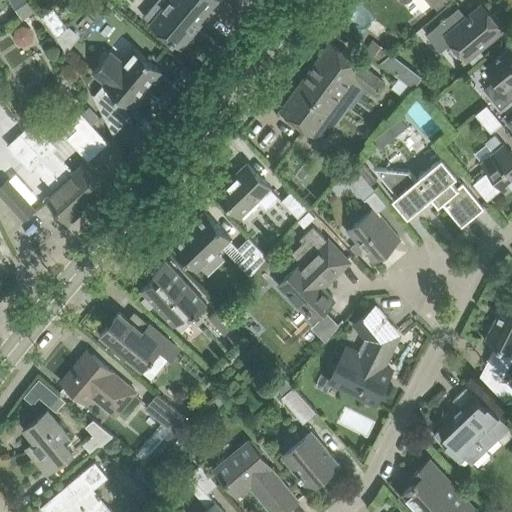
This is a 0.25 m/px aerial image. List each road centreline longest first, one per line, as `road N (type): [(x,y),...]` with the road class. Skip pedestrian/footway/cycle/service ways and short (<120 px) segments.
road 1 (tertiary): [(302,0),(24,336)]
road 2 (residential): [(340,511),(374,477),(474,271),(511,232)]
road 3 (unknown): [(474,271),(456,233),(443,227),(424,233),(411,254),(419,280),(458,310)]
